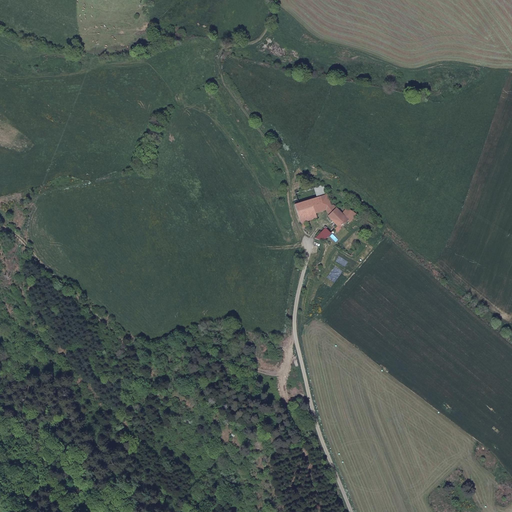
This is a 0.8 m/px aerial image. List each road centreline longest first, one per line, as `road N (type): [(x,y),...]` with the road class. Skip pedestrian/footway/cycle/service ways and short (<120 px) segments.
road 1 (track): [(0,452),(65,488),(92,489),(102,478),(32,314),(20,233),(37,198),(149,168),(167,116),(222,76)]
road 2 (track): [(272,0),(258,36),(220,48),(218,62),(283,162),(306,247)]
road 3 (unclassified): [(349,511),(295,348),(306,247)]
